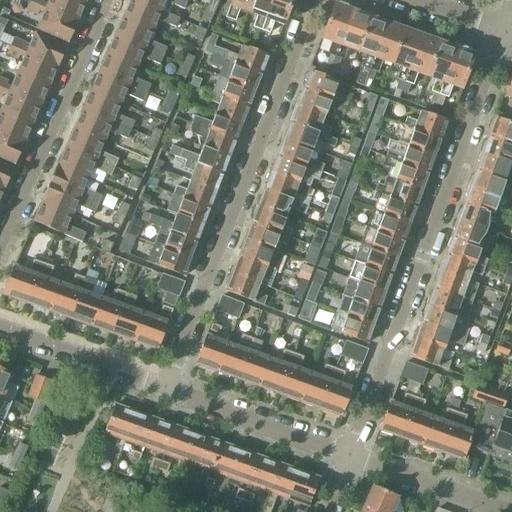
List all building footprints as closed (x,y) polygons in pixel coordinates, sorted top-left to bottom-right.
[(85,4),(76,0),(48,0),(47,4),(44,3),(44,0),(31,0),(30,3),(77,24),(85,4)] [(137,0),(130,0),(123,17),(154,30),(159,20),(176,27),(180,18),(163,11),(137,0)] [(188,0),(186,0),(137,0),(163,11),(166,2),(184,9),(188,0)] [(215,12),(219,2),(214,0),(209,0),(206,8),(215,12)] [(248,14),(252,0),(232,0),(222,28),(229,31),(233,21),(236,22),(239,11),(248,14)] [(252,0),(248,14),(256,17),(252,28),(255,29),(252,38),(258,41),(272,0),(252,0)] [(272,0),(258,41),(264,43),(267,33),(269,34),(274,21),(284,25),(292,0),(272,0)] [(77,24),(30,3),(26,12),(37,17),(39,13),(43,14),(37,29),(68,43),(77,24)] [(333,67),(353,11),(347,9),(346,7),(339,4),(337,6),(335,5),(333,6),(322,39),(331,42),(327,54),(329,55),(326,65),(333,67)] [(210,23),(215,12),(206,8),(201,19),(210,23)] [(353,11),(333,67),(337,69),(341,59),(343,60),(347,50),(357,54),(370,18),(368,17),(367,14),(360,11),(357,13),(353,11)] [(370,18),(357,54),(365,56),(357,77),(366,79),(368,80),(387,24),(381,22),(380,19),(373,16),(370,18)] [(123,17),(115,36),(163,56),(167,47),(150,40),(154,30),(123,17)] [(391,66),(404,30),(402,29),(402,27),(394,24),(392,26),(387,24),(368,80),(365,87),(369,88),(375,72),(378,73),(382,63),(391,66)] [(202,41),(206,31),(198,27),(194,38),(202,41)] [(405,30),(404,30),(391,66),(399,69),(395,79),(398,80),(393,97),(398,99),(401,92),(421,36),(415,34),(415,31),(407,29),(405,30)] [(15,38),(11,46),(58,67),(66,47),(35,34),(28,49),(24,47),(26,42),(15,38)] [(115,36),(107,54),(138,67),(142,57),(159,64),(163,56),(115,36)] [(427,38),(421,36),(401,92),(407,94),(410,85),(413,86),(417,75),(426,79),(439,43),(437,42),(436,39),(429,36),(427,38)] [(439,43),(426,79),(434,81),(430,92),(433,93),(429,102),(437,105),(456,49),(450,47),(449,44),(442,41),(439,43)] [(204,52),(212,55),(262,75),(265,68),(267,67),(270,61),(269,59),(269,57),(241,46),(238,53),(208,42),(204,52)] [(58,67),(11,46),(7,56),(18,61),(20,57),(23,58),(17,72),(49,87),(58,67)] [(461,50),(456,49),(437,105),(441,106),(444,97),(447,97),(451,85),(461,89),(473,57),(472,55),(471,54),(470,51),(463,49),(461,50)] [(107,54),(99,73),(148,93),(152,84),(134,76),(138,67),(107,54)] [(190,68),(194,58),(186,54),(182,64),(190,68)] [(218,77),(228,81),(258,92),(261,83),(260,81),(262,75),(212,55),(208,63),(221,68),(218,77)] [(185,78),(190,68),(182,64),(177,74),(185,78)] [(0,77),(0,88),(41,106),(49,87),(17,72),(11,87),(7,86),(9,81),(0,77)] [(335,92),(338,83),(311,72),(310,74),(308,75),(305,81),(306,86),(304,90),(347,106),(351,98),(335,92)] [(99,73),(91,91),(122,104),(126,94),(144,102),(148,93),(99,73)] [(193,77),(190,85),(198,88),(201,80),(193,77)] [(258,92),(228,81),(225,89),(208,83),(204,91),(249,109),(252,102),(254,101),(258,92)] [(41,106),(0,88),(0,98),(1,99),(3,96),(6,97),(0,110),(0,111),(32,126),(41,106)] [(299,97),(296,106),(325,117),(328,108),(344,114),(347,106),(304,90),(302,96),(299,97)] [(122,104),(91,91),(83,110),(131,130),(134,121),(118,114),(122,104)] [(173,105),(178,95),(170,91),(165,101),(173,105)] [(249,109),(204,91),(202,99),(219,105),(215,114),(245,126),(248,117),(247,114),(249,109)] [(362,113),(370,116),(377,96),(370,94),(362,113)] [(381,98),(375,115),(382,118),(389,101),(381,98)] [(169,116),(173,105),(165,101),(161,112),(169,116)] [(325,117),(296,106),(292,114),(293,117),(291,123),(329,137),(332,129),(322,125),(325,117)] [(83,110),(75,128),(106,141),(110,132),(127,139),(131,130),(83,110)] [(0,135),(24,145),(32,126),(0,111),(0,135)] [(404,126),(414,129),(442,139),(444,134),(446,133),(449,126),(447,124),(448,122),(421,111),(417,121),(407,117),(404,126)] [(370,116),(362,113),(356,129),(364,132),(370,116)] [(242,135),(245,126),(215,114),(212,123),(195,116),(191,124),(236,142),(239,136),(242,135)] [(375,115),(368,132),(376,135),(382,118),(375,115)] [(491,130),(489,135),(511,144),(511,124),(495,119),(495,120),(492,121),(490,128),(491,130)] [(329,137),(291,123),(289,129),(286,130),(283,139),(312,151),(316,141),(326,145),(329,137)] [(177,135),(181,127),(174,124),(170,132),(177,135)] [(236,142),(191,124),(190,130),(191,134),(196,135),(206,139),(202,148),(232,160),(235,150),(234,148),(236,142)] [(414,129),(404,126),(399,124),(396,132),(400,134),(397,142),(438,157),(441,148),(439,146),(442,139),(414,129)] [(106,141),(75,128),(66,147),(115,167),(133,175),(142,179),(148,165),(125,155),(122,161),(118,159),(119,158),(102,151),(106,141)] [(157,143),(162,132),(153,129),(149,139),(157,143)] [(376,135),(368,132),(362,149),(370,152),(376,135)] [(24,145),(0,135),(0,158),(15,165),(24,145)] [(511,144),(489,135),(487,142),(484,143),(481,152),(511,163),(511,160),(511,144)] [(350,145),(358,149),(361,140),(353,137),(350,145)] [(153,153),(157,143),(149,139),(144,149),(153,153)] [(312,151),(283,139),(279,148),(280,151),(278,156),(315,171),(322,173),(325,165),(309,159),(312,151)] [(358,149),(350,145),(334,140),(332,145),(348,151),(344,163),(352,166),(358,149)] [(438,157),(397,142),(393,151),(389,150),(386,158),(429,173),(431,168),(434,166),(438,157)] [(177,158),(181,149),(173,146),(169,155),(177,158)] [(66,147),(59,165),(90,178),(102,183),(106,174),(111,176),(115,167),(66,147)] [(232,160),(202,148),(199,156),(189,152),(186,161),(223,176),(226,169),(229,168),(232,160)] [(370,152),(362,149),(359,156),(367,159),(370,152)] [(511,163),(481,152),(478,161),(479,164),(477,169),(511,182),(511,163)] [(273,164),(270,172),(299,183),(302,175),(318,181),(322,173),(315,171),(278,156),(276,163),(273,164)] [(429,173),(386,158),(383,166),(389,169),(386,178),(425,191),(428,182),(427,180),(429,173)] [(223,176),(186,161),(183,169),(193,173),(189,181),(219,193),(222,184),(221,181),(223,176)] [(0,186),(4,189),(13,169),(0,163),(0,186)] [(344,163),(337,180),(345,183),(352,166),(344,163)] [(90,178),(59,165),(50,184),(99,204),(103,195),(86,188),(90,178)] [(511,192),(511,182),(477,169),(475,176),(472,177),(469,185),(499,197),(509,200),(511,192)] [(306,196),(309,187),(270,172),(266,182),(267,184),(265,190),(302,205),(308,208),(312,199),(306,196)] [(137,190),(142,179),(133,175),(128,186),(137,190)] [(353,175),(350,183),(357,186),(360,177),(353,175)] [(374,192),(417,206),(419,202),(422,201),(425,191),(386,178),(383,186),(377,184),(374,192)] [(337,180),(331,197),(339,200),(345,183),(337,180)] [(176,186),(173,195),(210,210),(213,203),(216,202),(219,193),(189,181),(186,190),(176,186)] [(347,190),(343,200),(351,203),(357,186),(350,183),(347,190)] [(99,204),(50,184),(42,202),(74,215),(78,206),(95,213),(99,204)] [(499,197),(469,185),(466,195),(467,198),(465,204),(503,218),(506,210),(496,206),(499,197)] [(260,197),(257,206),(286,218),(291,220),(294,211),(305,215),(308,208),(302,205),(265,190),(263,196),(260,197)] [(415,214),(417,206),(374,192),(371,199),(375,200),(371,210),(413,225),(416,216),(415,214)] [(143,195),(140,200),(149,204),(151,198),(143,195)] [(210,210),(173,195),(170,202),(180,206),(176,215),(206,226),(209,218),(208,215),(210,210)] [(339,200),(331,197),(325,213),(333,217),(339,200)] [(343,200),(337,216),(345,219),(351,203),(343,200)] [(74,215),(42,202),(34,222),(65,236),(82,242),(86,232),(70,225),(74,215)] [(125,217),(129,206),(121,202),(116,213),(125,217)] [(503,218),(465,204),(463,210),(460,211),(457,219),(487,231),(490,222),(500,226),(503,218)] [(254,218),(252,224),(290,238),(293,230),(283,226),(286,218),(257,206),(253,215),(254,218)] [(410,234),(413,225),(371,210),(365,226),(405,240),(407,236),(410,234)] [(120,227),(125,217),(116,213),(112,223),(120,227)] [(206,226),(176,215),(173,224),(144,213),(141,221),(143,222),(159,228),(160,229),(198,243),(200,237),(203,236),(206,226)] [(333,217),(325,213),(322,221),(330,224),(333,217)] [(345,219),(337,216),(330,233),(338,236),(345,219)] [(136,238),(143,222),(141,221),(133,218),(126,234),(136,238)] [(455,232),(452,239),(480,249),(490,252),(493,243),(483,240),(487,231),(457,219),(453,229),(455,232)] [(247,231),(243,240),(273,252),(276,242),(286,246),(290,238),(252,224),(250,230),(247,231)] [(403,248),(405,240),(365,226),(359,243),(371,247),(401,258),(404,250),(403,248)] [(198,243),(160,229),(159,228),(153,245),(163,249),(193,261),(197,251),(195,249),(198,243)] [(321,250),(327,233),(318,230),(311,246),(321,250)] [(129,255),(136,238),(126,234),(119,251),(127,254),(129,255)] [(449,249),(447,254),(485,268),(487,260),(477,257),(480,249),(452,239),(450,240),(447,246),(449,249)] [(105,240),(100,251),(108,254),(113,244),(105,240)] [(241,252),(239,258),(276,273),(280,264),(270,260),(273,252),(243,240),(240,249),(241,252)] [(335,245),(328,243),(327,243),(324,251),(332,254),(335,245)] [(315,266),(321,250),(311,246),(305,263),(315,266)] [(401,258),(371,247),(368,256),(358,252),(355,261),(393,275),(395,269),(397,268),(401,258)] [(160,258),(150,253),(146,262),(185,277),(187,270),(190,269),(193,261),(163,249),(160,258)] [(329,261),(332,254),(324,251),(321,258),(329,261)] [(442,262),(439,270),(468,282),(472,273),(482,276),(485,268),(447,254),(444,261),(442,262)] [(276,273),(239,258),(236,264),(234,265),(231,273),(260,284),(263,276),(273,280),(276,273)] [(25,301),(39,261),(33,259),(28,272),(14,267),(2,293),(25,301)] [(39,261),(25,301),(47,309),(56,282),(49,280),(54,267),(39,261)] [(393,275),(355,261),(351,270),(361,273),(358,282),(388,292),(391,284),(390,281),(393,275)] [(300,280),(308,284),(313,269),(302,265),(297,279),(300,280)] [(101,298),(91,295),(97,274),(87,270),(85,278),(83,277),(69,317),(92,325),(101,298)] [(436,283),(434,288),(472,302),(475,294),(465,291),(468,282),(439,270),(435,280),(436,283)] [(326,274),(317,271),(312,284),(320,286),(321,287),(326,274)] [(56,282),(47,309),(69,317),(83,277),(74,273),(69,287),(56,282)] [(260,284),(231,273),(227,283),(228,285),(226,292),(263,306),(266,297),(257,293),(260,284)] [(184,283),(163,275),(157,289),(167,292),(179,297),(184,283)] [(509,286),(511,278),(505,275),(502,284),(509,286)] [(349,278),(342,295),(380,309),(382,303),(385,302),(388,292),(358,282),(349,278)] [(308,284),(300,280),(297,289),(305,292),(308,284)] [(320,286),(312,284),(309,292),(317,295),(320,286)] [(111,302),(101,298),(92,325),(114,333),(128,293),(115,288),(111,302)] [(429,296),(426,305),(456,316),(459,307),(469,310),(472,302),(434,288),(432,295),(429,296)] [(173,309),(179,297),(167,292),(162,305),(173,309)] [(137,296),(128,293),(114,333),(136,341),(146,314),(132,309),(137,296)] [(380,309),(342,295),(339,304),(349,307),(346,316),(376,327),(379,318),(378,315),(380,309)] [(244,305),(222,296),(216,310),(238,320),(244,305)] [(500,312),(503,304),(495,301),(492,309),(500,312)] [(310,323),(315,306),(305,302),(299,319),(310,323)] [(170,318),(173,309),(162,305),(158,314),(170,318)] [(424,317),(422,322),(466,338),(470,331),(453,325),(456,316),(426,305),(423,314),(424,317)] [(295,318),(298,309),(291,307),(287,315),(295,318)] [(497,321),(500,312),(492,309),(489,318),(497,321)] [(376,327),(346,316),(336,312),(330,330),(368,344),(370,337),(373,336),(376,327)] [(168,322),(146,314),(136,341),(158,349),(168,322)] [(511,322),(507,320),(503,330),(511,333),(511,322)] [(466,338),(422,322),(420,329),(417,330),(414,339),(444,349),(447,341),(463,346),(466,338)] [(219,326),(211,323),(208,332),(215,335),(219,326)] [(239,344),(249,348),(252,339),(242,335),(239,344)] [(490,338),(490,337),(482,335),(479,343),(487,346),(490,338)] [(217,370),(227,344),(206,336),(196,362),(217,370)] [(248,351),(238,378),(259,385),(269,359),(259,355),(263,343),(252,339),(249,348),(248,351)] [(455,353),(444,349),(414,339),(411,348),(412,351),(409,357),(447,371),(450,362),(451,362),(455,353)] [(339,356),(361,364),(366,349),(344,341),(339,356)] [(498,342),(495,352),(507,357),(511,347),(498,342)] [(484,354),(487,346),(479,343),(476,351),(484,354)] [(248,351),(227,344),(217,370),(238,378),(248,351)] [(269,359),(259,385),(280,393),(294,354),(283,350),(279,362),(269,359)] [(294,354),(280,393),(301,401),(310,374),(300,370),(304,358),(294,354)] [(421,386),(427,370),(405,362),(400,378),(409,381),(419,385),(421,386)] [(310,374),(301,401),(322,408),(336,369),(325,365),(321,377),(310,374)] [(0,395),(2,397),(8,384),(14,387),(17,378),(12,375),(0,369),(0,395)] [(336,369),(322,408),(342,415),(352,389),(342,385),(346,373),(336,369)] [(469,369),(466,377),(473,380),(477,372),(469,369)] [(31,409),(40,413),(52,382),(36,376),(27,398),(34,400),(31,409)] [(483,403),(502,410),(507,396),(476,385),(471,399),(483,403)] [(401,436),(415,397),(404,393),(400,406),(390,402),(379,429),(401,436)] [(425,401),(415,397),(401,436),(421,444),(431,417),(421,413),(425,401)] [(460,402),(451,399),(449,408),(457,411),(459,404),(460,402)] [(480,423),(498,430),(491,447),(511,454),(511,422),(502,419),(505,412),(502,410),(483,403),(480,411),(484,412),(480,423)] [(457,411),(457,412),(467,415),(469,408),(459,404),(457,411)] [(114,405),(104,433),(123,440),(133,412),(114,405)] [(431,417),(421,444),(443,451),(457,412),(446,408),(441,421),(431,417)] [(40,413),(31,409),(26,421),(36,425),(40,413)] [(133,412),(123,440),(143,447),(153,419),(133,412)] [(467,415),(457,412),(443,451),(464,459),(478,419),(467,415)] [(153,419),(143,447),(155,452),(163,454),(173,426),(153,419)] [(173,426),(163,454),(183,461),(193,434),(173,426)] [(193,434),(183,461),(203,469),(209,471),(219,443),(213,441),(193,434)] [(13,455),(23,459),(29,445),(19,440),(13,455)] [(101,440),(98,448),(107,451),(110,443),(102,440),(101,440)] [(219,443),(209,471),(229,478),(239,450),(219,443)] [(239,450),(229,478),(249,485),(259,457),(239,450)] [(142,454),(133,451),(129,460),(139,463),(142,454)] [(23,459),(13,455),(8,466),(18,470),(23,459)] [(259,457),(249,485),(268,492),(279,464),(259,457)] [(158,470),(161,461),(153,458),(150,467),(158,470)] [(161,461),(158,470),(164,472),(166,473),(170,464),(161,461)] [(279,464),(268,492),(277,495),(288,499),(299,471),(279,464)] [(299,471),(288,499),(308,507),(318,479),(318,478),(299,471)] [(197,485),(201,475),(192,472),(189,481),(197,485)] [(215,480),(207,477),(206,477),(203,486),(212,490),(215,480)] [(372,486),(362,508),(370,511),(392,511),(399,498),(372,486)] [(237,488),(234,497),(243,501),(246,492),(237,488)] [(246,492),(243,501),(252,504),(255,495),(246,492)] [(225,511),(226,511),(231,501),(224,499),(220,510),(225,511)] [(265,499),(262,508),(263,508),(271,511),(274,502),(265,499)]
